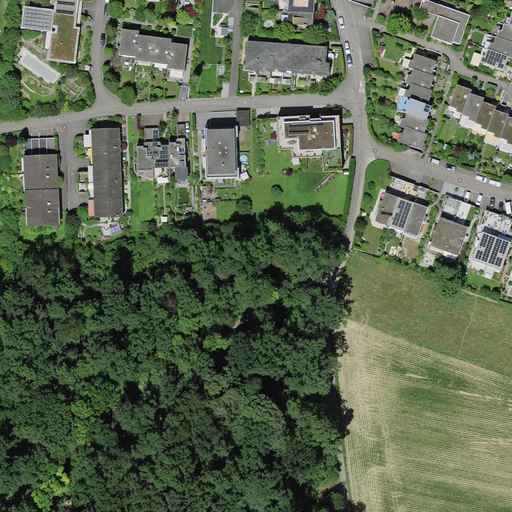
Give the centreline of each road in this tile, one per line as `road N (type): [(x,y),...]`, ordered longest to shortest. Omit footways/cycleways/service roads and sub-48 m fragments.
road 1 (track): [(63,511),(88,450),(139,386),(291,288),(334,274)]
road 2 (residential): [(107,110),(358,96)]
road 3 (track): [(334,274),(328,351),(347,511)]
road 4 (residential): [(511,197),(364,146),(358,96)]
